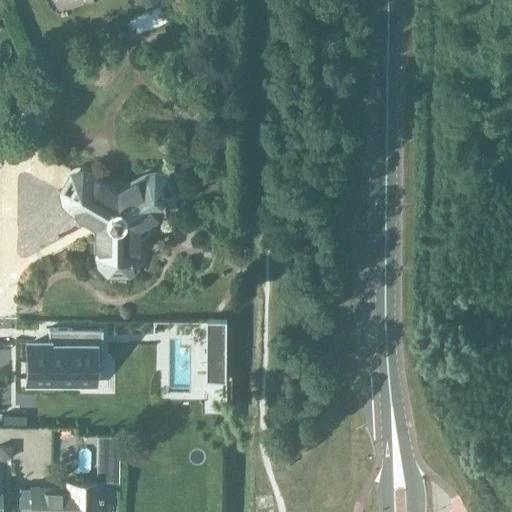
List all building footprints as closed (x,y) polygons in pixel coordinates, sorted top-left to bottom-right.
[(83,173),(76,175),(65,194),(67,200),(73,207),(92,218),(94,219),(96,218),(100,217),(104,219),(106,222),(105,227),(103,228),(101,230),(100,232),(100,255),(102,263),(109,270),(110,270),(111,271),(112,272),(113,273),(115,274),(117,274),(119,274),(121,274),(123,273),(124,272),(127,270),(135,263),(136,262),(137,261),(138,260),(138,259),(137,257),(136,257),(136,234),(142,232),(145,228),(147,223),(146,218),(166,207),(167,207),(168,207),(169,206),(170,205),(170,204),(170,203),(173,193),(164,177),(155,174),(153,174),(151,174),(148,175),(147,176),(121,190),(116,190),(91,176),(83,173)] [(206,379),(226,379),(227,319),(226,319),(206,319),(206,379)] [(26,343),(26,380),(62,381),(93,381),(93,366),(93,346),(101,346),(101,327),(47,327),(47,344),(26,343)] [(11,445),(0,445),(0,457),(11,458),(11,445)] [(98,511),(99,480),(66,480),(66,487),(30,487),(30,506),(29,511),(98,511)] [(19,506),(30,506),(30,487),(19,487),(19,506)]
